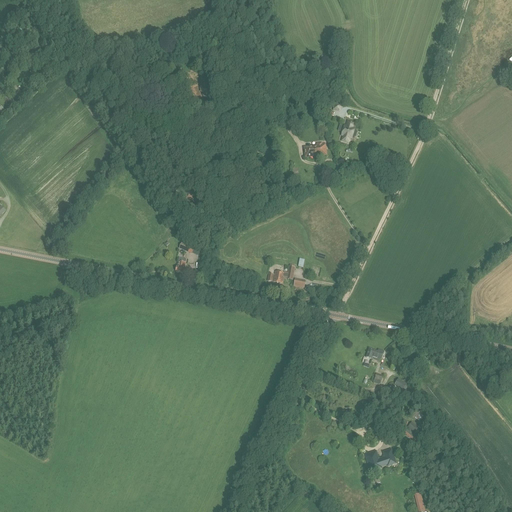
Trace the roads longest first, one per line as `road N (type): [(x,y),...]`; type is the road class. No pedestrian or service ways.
road 1 (primary): [(336,315),(0,249)]
road 2 (track): [(343,301),(423,137),(466,0)]
road 3 (track): [(43,257),(188,88),(211,78),(263,90)]
road 4 (unclassified): [(241,511),(336,315)]
road 5 (primary): [(511,350),(336,315)]
